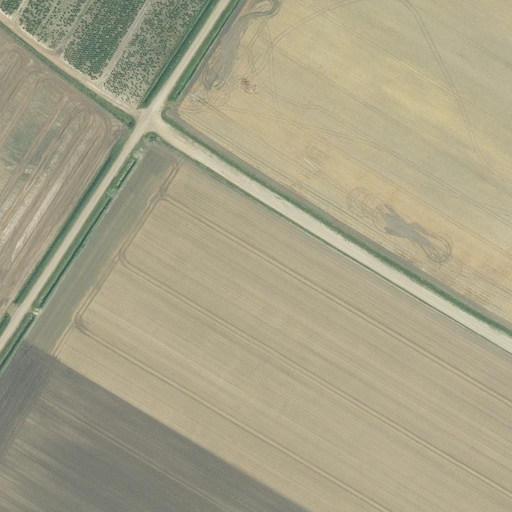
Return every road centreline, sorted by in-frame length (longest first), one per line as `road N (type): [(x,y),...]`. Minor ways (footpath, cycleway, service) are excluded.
road 1 (track): [(511,345),(146,118),(0,13)]
road 2 (unclassified): [(0,343),(223,0)]
